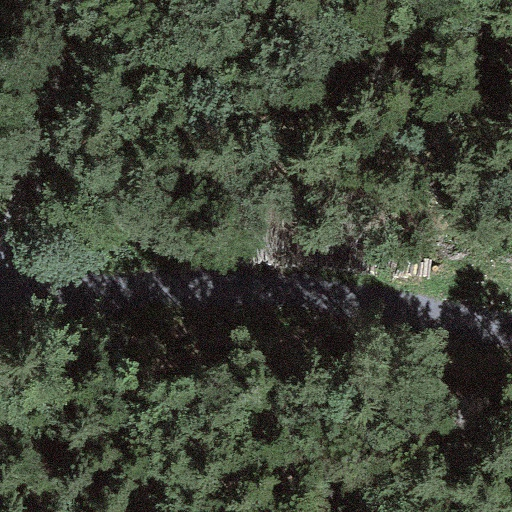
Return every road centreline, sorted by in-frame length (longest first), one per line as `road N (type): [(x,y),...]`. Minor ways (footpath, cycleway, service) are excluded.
road 1 (track): [(15,283),(322,290),(511,327)]
road 2 (track): [(55,0),(15,283)]
